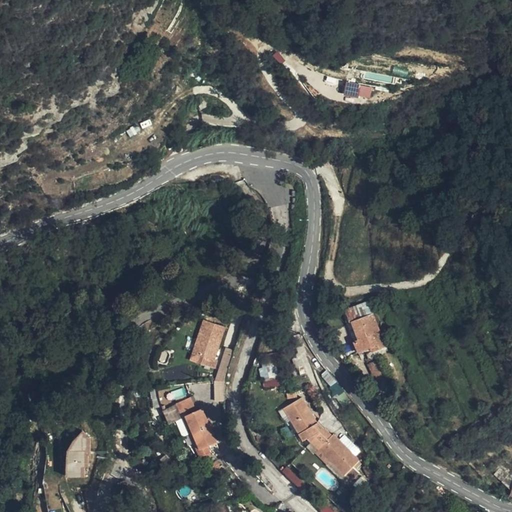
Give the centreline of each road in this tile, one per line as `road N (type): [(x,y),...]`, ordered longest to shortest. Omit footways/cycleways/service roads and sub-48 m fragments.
road 1 (secondary): [(266,161),(299,169),(312,187),(303,296),(309,327),(409,455),(511,509)]
road 2 (residential): [(308,511),(252,454),(236,414),(238,382),(282,240),(266,161)]
road 3 (secondary): [(0,245),(202,157),(266,161)]
